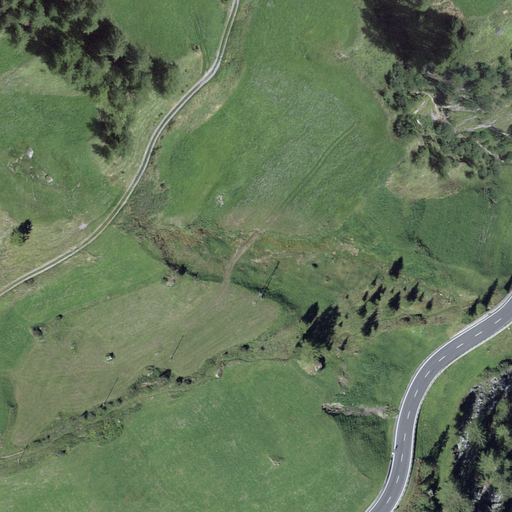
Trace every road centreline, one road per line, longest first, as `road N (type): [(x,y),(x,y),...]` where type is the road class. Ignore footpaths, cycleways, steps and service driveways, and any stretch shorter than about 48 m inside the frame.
road 1 (track): [(235,0),(216,62),(163,119),(119,204),(88,240),(0,290)]
road 2 (secondary): [(379,511),(391,496),(426,371),(511,306)]
